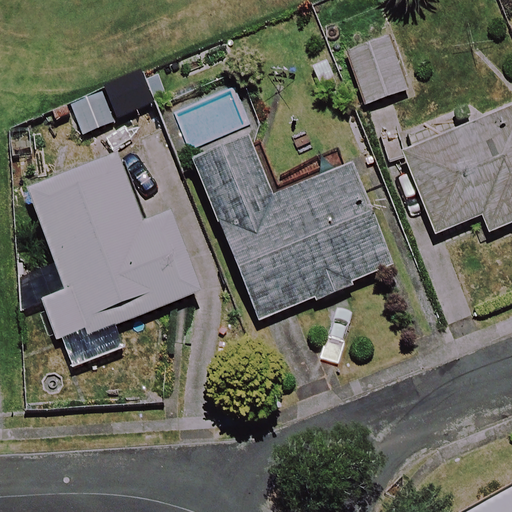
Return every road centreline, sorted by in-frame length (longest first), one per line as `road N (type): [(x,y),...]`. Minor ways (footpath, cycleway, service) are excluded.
road 1 (residential): [(293,511),(386,432),(511,389)]
road 2 (residential): [(0,496),(64,490),(184,501),(205,511)]
